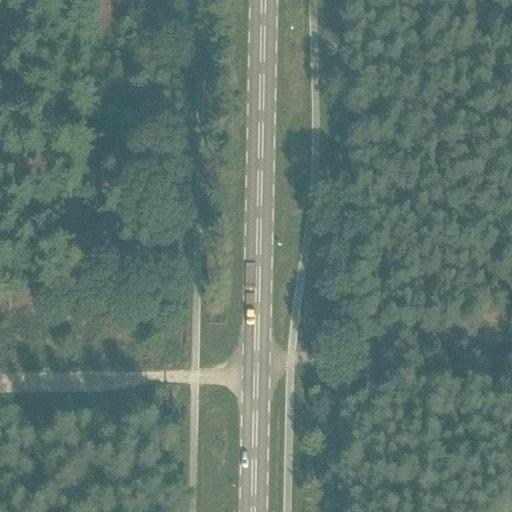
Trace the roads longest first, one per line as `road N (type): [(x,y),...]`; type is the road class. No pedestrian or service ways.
road 1 (primary): [(251,511),(256,0)]
road 2 (track): [(0,380),(254,368)]
